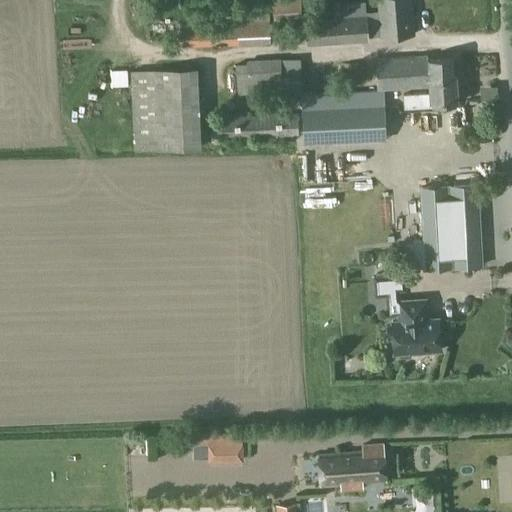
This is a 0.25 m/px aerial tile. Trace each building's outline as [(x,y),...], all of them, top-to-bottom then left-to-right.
[(269,0),(271,28),(301,26),(299,0),(269,0)] [(368,36),(380,35),(413,33),(411,0),(378,0),(379,11),(366,11),(368,36)] [(358,1),(327,2),(327,12),(358,11),(358,1)] [(184,46),(268,43),(267,10),(234,11),(234,23),(183,24),(184,46)] [(308,42),(367,38),(366,17),(306,20),(308,42)] [(142,22),(141,34),(163,35),(163,23),(142,22)] [(65,36),(56,37),(56,46),(77,45),(77,25),(65,26),(65,36)] [(428,76),(457,74),(456,58),(428,60),(428,55),(376,59),(379,89),(428,86),(428,76)] [(238,94),(299,92),(298,59),(249,61),(249,65),(237,66),(238,94)] [(363,62),(341,63),(343,85),(364,83),(363,62)] [(134,149),(200,147),(198,69),(132,70),(134,149)] [(428,76),(428,86),(429,93),(404,94),(405,112),(459,108),(457,74),(428,76)] [(472,88),(476,102),(492,97),(488,83),(472,88)] [(306,146),(383,144),(381,96),(304,99),(306,146)] [(220,137),(298,134),(297,116),(219,118),(220,137)] [(420,187),(423,266),(482,263),(478,184),(420,187)] [(398,270),(415,270),(414,230),(397,231),(398,270)] [(402,274),(376,276),(377,292),(388,291),(389,291),(398,290),(399,290),(403,290),(402,274)] [(389,291),(388,291),(390,311),(399,310),(400,320),(393,321),(395,353),(399,352),(401,357),(410,356),(413,351),(441,350),(439,318),(427,319),(426,312),(428,312),(427,299),(399,300),(398,290),(389,291)] [(241,432),(208,433),(208,460),(241,459),(241,432)] [(142,459),(141,438),(120,439),(121,460),(142,459)] [(363,488),(362,482),(385,480),(382,444),(363,445),(363,451),(317,454),(319,485),(342,483),(343,490),(363,488)] [(276,511),(297,511),(296,502),(276,504),(276,511)]
